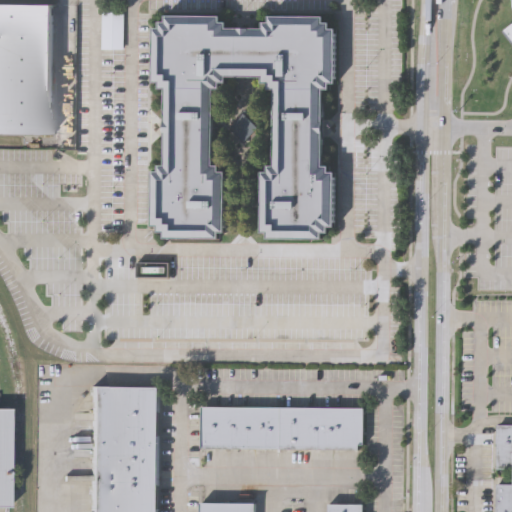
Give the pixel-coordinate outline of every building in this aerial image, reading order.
[(0,4),(50,5),(49,133),(0,133),(0,4)] [(100,10),(124,10),(123,48),(99,48),(100,10)] [(261,231),(262,172),(267,172),(267,165),(274,165),(275,89),(268,89),(268,82),(262,82),(262,76),(225,76),(225,82),(219,82),(219,88),(213,88),(212,165),(219,165),(219,171),(225,171),(224,231),(218,231),(218,238),(164,238),(164,231),(158,231),(158,225),(152,225),(153,171),(158,171),(158,165),(164,165),(165,132),(162,132),(162,121),(164,121),(165,87),(158,87),(158,81),(152,81),(153,28),(159,28),(159,22),(165,22),(165,15),(220,16),(220,22),(226,22),(226,28),(262,28),(262,22),(268,22),(268,15),(323,16),(323,22),(329,22),(329,28),(334,28),(333,82),(328,82),(328,89),(323,89),(322,166),(327,166),(327,172),(334,172),(334,226),(328,226),(328,232),(322,232),(322,238),(268,238),(268,231),(261,231)] [(511,44),(502,31),(511,23),(511,44)] [(122,344),(122,317),(0,191),(0,242),(28,272),(20,279),(84,345),(122,344)] [(261,310),(261,315),(227,315),(227,310),(146,309),(146,315),(135,315),(135,345),(372,346),(372,319),(361,319),(361,310),(261,310)] [(90,511),(91,384),(157,385),(156,511),(90,511)] [(360,447),(203,446),(203,405),(365,406),(365,443),(360,443),(360,447)] [(8,504),(0,503),(0,406),(9,407),(8,504)] [(511,511),(497,511),(497,481),(511,481),(511,470),(498,470),(498,423),(511,423),(511,511)] [(200,511),(201,500),(255,500),(254,511),(200,511)] [(329,511),(330,502),(363,502),(363,511),(329,511)]
